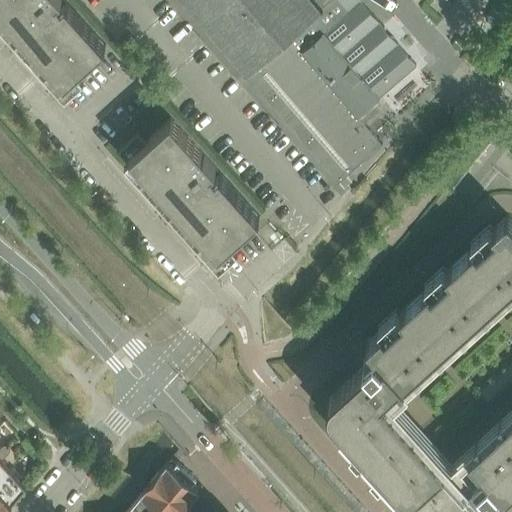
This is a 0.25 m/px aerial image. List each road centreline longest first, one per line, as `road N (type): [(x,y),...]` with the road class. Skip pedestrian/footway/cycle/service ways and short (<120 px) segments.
road 1 (residential): [(511,204),(473,217),(278,403),(377,511)]
road 2 (residential): [(217,308),(0,64)]
road 3 (unclassified): [(150,384),(129,348),(0,209)]
road 4 (unclassified): [(0,252),(111,363),(150,384)]
road 5 (residential): [(38,511),(150,384)]
road 6 (residential): [(150,384),(234,471)]
